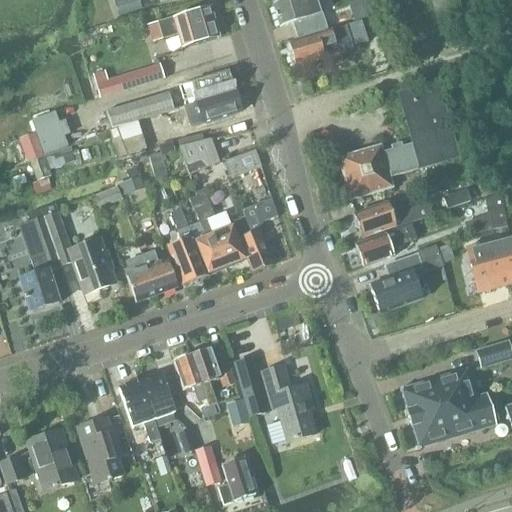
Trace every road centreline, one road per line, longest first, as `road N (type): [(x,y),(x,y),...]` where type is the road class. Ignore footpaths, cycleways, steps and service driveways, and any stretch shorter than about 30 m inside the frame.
road 1 (unclassified): [(0,385),(324,277)]
road 2 (unclassified): [(324,277),(244,0)]
road 3 (track): [(489,48),(278,113)]
road 4 (unclassified): [(349,354),(511,311)]
